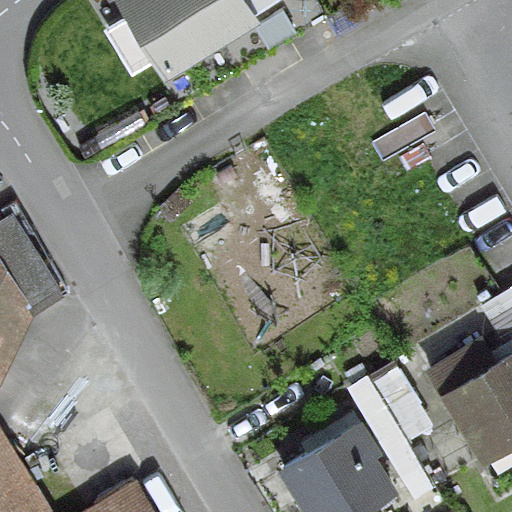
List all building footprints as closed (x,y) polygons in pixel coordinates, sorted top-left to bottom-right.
[(118,0),(160,68),(246,16),(236,0),(118,0)] [(0,354),(23,308),(0,271),(0,511),(177,511),(168,496),(146,509),(126,477),(68,511),(42,511),(0,445),(0,354)] [(511,290),(485,300),(497,334),(511,328),(511,290)] [(438,393),(442,390),(481,455),(511,436),(511,346),(468,373),(455,352),(424,370),(438,393)] [(354,419),(278,466),(306,511),(377,511),(369,499),(387,488),(366,453),(373,449),(354,419)]
